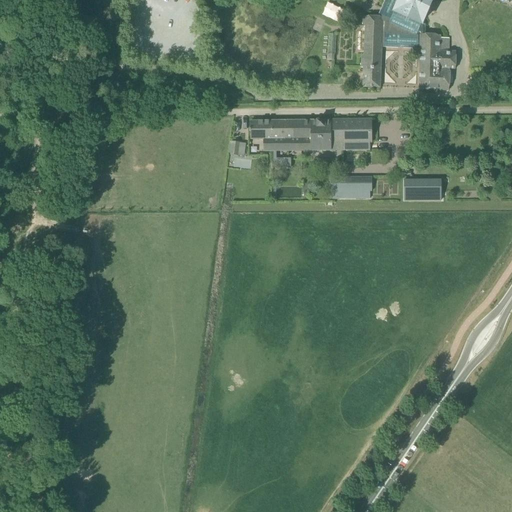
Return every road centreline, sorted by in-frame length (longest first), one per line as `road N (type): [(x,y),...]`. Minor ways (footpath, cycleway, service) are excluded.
road 1 (unclassified): [(511,112),(182,112)]
road 2 (track): [(182,112),(0,115)]
road 3 (primary): [(366,511),(466,366)]
